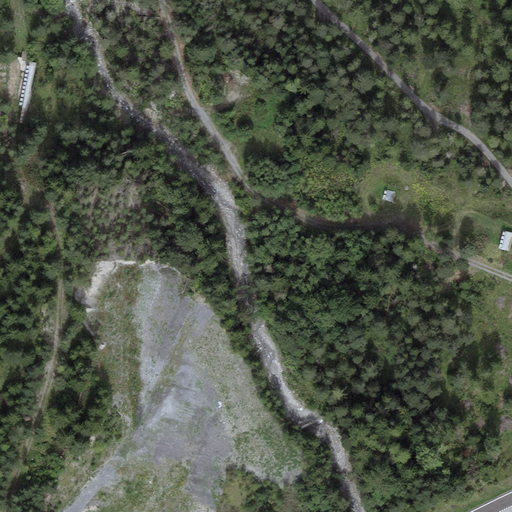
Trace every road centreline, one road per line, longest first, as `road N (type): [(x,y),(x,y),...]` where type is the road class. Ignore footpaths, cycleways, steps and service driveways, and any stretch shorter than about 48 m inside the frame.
road 1 (track): [(511,181),(314,0)]
road 2 (track): [(511,277),(381,230),(326,228),(276,205)]
